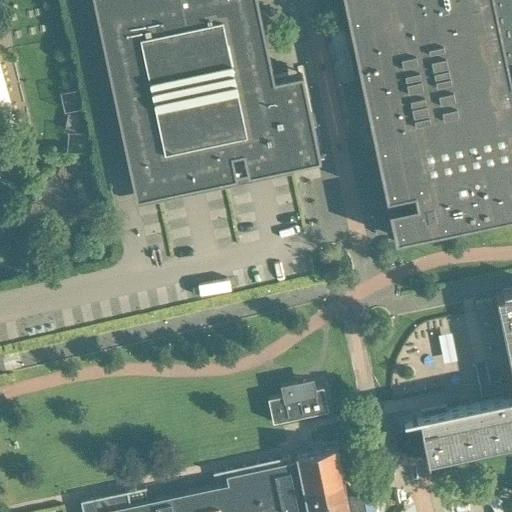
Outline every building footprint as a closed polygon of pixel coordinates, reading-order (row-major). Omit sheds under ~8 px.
[(273,75),(257,0),(93,0),(135,195),(291,161),(316,156),(316,158),(323,156),(322,152),(319,153),(301,69),(273,75)] [(511,0),(344,0),(383,180),(385,191),(385,193),(385,194),(390,193),(414,188),(415,193),(417,199),(392,205),(388,205),(388,208),(391,220),(391,222),(394,233),(394,236),(399,235),(417,231),(511,210),(511,0)] [(0,57),(0,128),(1,128),(0,126),(0,117),(15,114),(0,57)] [(511,290),(494,294),(511,377),(511,393),(415,414),(416,416),(417,416),(426,458),(511,440),(511,290)] [(323,385),(267,397),(272,421),(328,409),(323,385)] [(349,511),(335,445),(296,454),(297,458),(225,474),(227,484),(130,504),(128,491),(146,487),(146,485),(80,499),(82,511),(349,511)]
